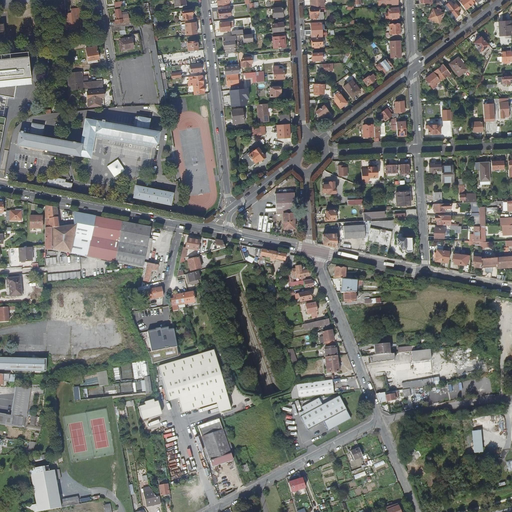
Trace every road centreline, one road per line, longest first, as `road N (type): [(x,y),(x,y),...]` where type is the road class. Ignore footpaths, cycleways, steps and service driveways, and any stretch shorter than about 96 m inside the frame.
road 1 (residential): [(204,0),(230,208)]
road 2 (secondary): [(0,186),(205,228)]
road 3 (residential): [(208,511),(378,422)]
road 4 (residential): [(313,250),(378,422)]
road 5 (residential): [(295,0),(303,143)]
road 6 (residential): [(378,422),(511,396)]
road 7 (residential): [(417,148),(426,273)]
